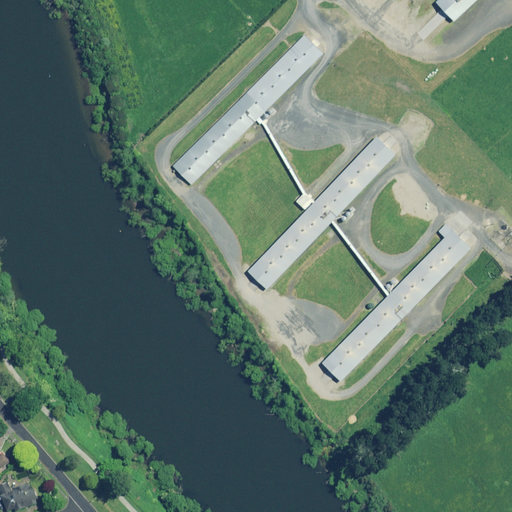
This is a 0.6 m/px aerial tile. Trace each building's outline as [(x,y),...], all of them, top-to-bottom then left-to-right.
[(437,0),(432,6),(452,27),(478,0),(437,0)] [(318,55),(299,36),(169,166),(188,185),(318,55)] [(263,290),(392,155),(373,137),(244,272),(263,290)] [(319,366),(337,384),(467,251),(448,233),(319,366)] [(0,473),(7,468),(5,466),(10,462),(3,453),(0,455),(0,473)] [(0,500),(2,499),(7,511),(11,510),(11,511),(13,511),(25,507),(25,506),(29,504),(29,506),(37,503),(36,501),(38,500),(33,488),(31,489),(28,483),(24,485),(11,490),(8,483),(0,485),(0,500)]
